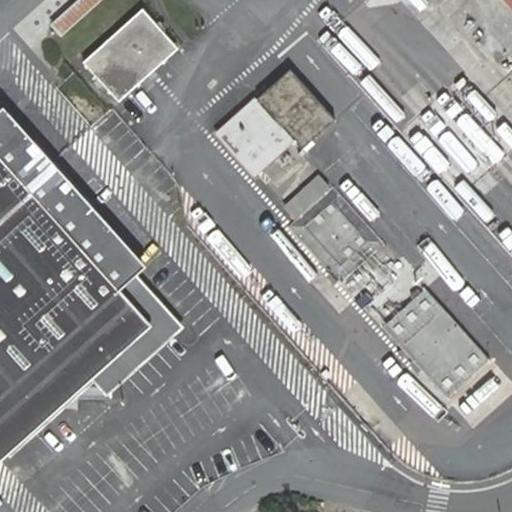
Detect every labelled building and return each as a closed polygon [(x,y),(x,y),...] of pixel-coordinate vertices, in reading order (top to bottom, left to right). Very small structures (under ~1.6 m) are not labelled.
[(62,36),(104,0),(78,0),(51,23),(62,36)] [(120,104),(181,50),(144,9),(83,63),(120,104)] [(305,150),(338,120),(292,69),(258,99),(257,98),(217,133),(257,177),(297,141),(305,150)] [(52,159),(5,107),(0,110),(0,467),(96,384),(107,393),(183,324),(140,274),(146,264),(63,172),(52,159)] [(300,221),(333,191),(319,176),(287,206),(300,221)] [(336,186),(294,229),(346,287),(388,245),(336,186)] [(429,289),(386,322),(450,392),(488,358),(429,289)]
